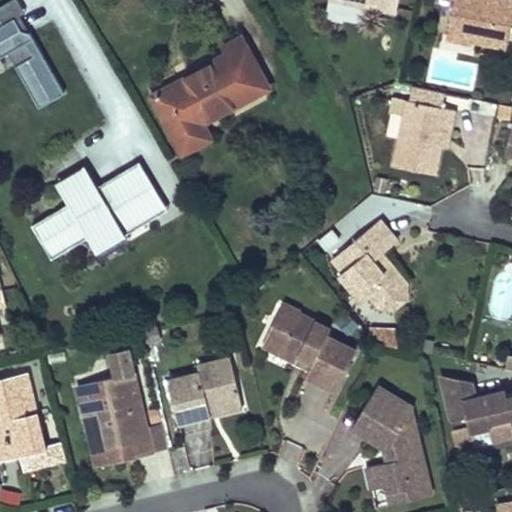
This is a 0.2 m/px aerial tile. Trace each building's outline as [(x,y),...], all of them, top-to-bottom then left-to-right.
[(25,105),(52,94),(25,30),(17,26),(11,14),(23,9),(19,0),(0,0),(0,47),(1,47),(25,105)] [(329,0),(329,1),(397,13),(399,0),(329,0)] [(506,47),(511,19),(511,1),(504,0),(453,0),(447,30),(471,35),(470,40),(506,47)] [(471,35),(447,30),(445,40),(469,45),(470,40),(471,35)] [(238,68),(255,60),(242,36),(224,46),(228,54),(230,52),(238,68)] [(183,80),(153,96),(176,138),(202,123),(269,88),(255,60),(238,68),(230,52),(228,54),(188,74),(190,77),(192,80),(184,84),(183,80)] [(456,109),(407,100),(394,166),(436,174),(442,146),(446,125),(452,126),(456,109)] [(202,123),(176,138),(183,152),(210,138),(202,123)] [(452,126),(446,125),(442,146),(448,147),(452,126)] [(128,229),(170,204),(140,156),(120,169),(141,201),(119,215),(128,229)] [(65,191),(93,173),(85,161),(57,178),(65,191)] [(128,229),(119,215),(141,201),(120,169),(105,178),(109,186),(103,189),(99,182),(93,173),(65,191),(70,200),(34,221),(54,254),(90,232),(99,247),(128,229)] [(109,186),(105,178),(99,182),(103,189),(109,186)] [(381,220),(334,259),(344,272),(341,274),(364,302),(371,295),(381,307),(395,309),(407,299),(408,285),(392,266),(387,270),(376,259),(382,254),(398,240),(381,220)] [(103,253),(132,236),(128,229),(99,247),(103,253)] [(382,254),(376,259),(387,270),(392,266),(382,254)] [(277,318),(293,326),(299,314),(300,312),(284,304),(277,318)] [(335,392),(355,351),(327,337),(330,330),(299,314),(293,326),(277,318),(276,318),(262,347),(309,370),(305,378),(318,384),(335,392)] [(158,342),(154,326),(141,330),(145,345),(158,342)] [(85,421),(100,417),(108,449),(133,442),(137,457),(154,453),(129,348),(109,353),(115,377),(77,386),(85,421)] [(218,371),(233,368),(230,357),(215,361),(218,371)] [(167,380),(178,424),(211,416),(209,410),(242,402),(233,368),(218,371),(215,361),(197,365),(199,372),(167,380)] [(27,372),(0,378),(0,461),(21,456),(46,450),(44,446),(27,372)] [(475,397),(472,382),(441,375),(448,403),(458,448),(476,444),(472,430),(488,426),(491,441),(511,435),(511,396),(506,398),(505,391),(475,397)] [(391,455),(386,459),(366,464),(368,475),(371,486),(386,483),(388,490),(413,484),(410,473),(426,469),(411,407),(413,404),(377,384),(353,428),(390,448),(391,455)] [(243,408),(242,402),(209,410),(211,416),(227,412),(243,408)] [(118,462),(137,457),(133,442),(108,449),(100,417),(85,421),(97,467),(118,462)] [(472,430),(476,444),(491,441),(488,426),(472,430)] [(68,459),(64,441),(44,446),(46,450),(21,456),(24,469),(68,459)] [(432,492),(426,469),(410,473),(413,484),(388,490),(386,483),(371,486),(376,505),(432,492)] [(456,500),(476,496),(473,485),(453,490),(456,500)] [(1,486),(0,488),(0,499),(18,506),(23,494),(1,486)] [(511,511),(511,502),(499,505),(500,511),(511,511)]
